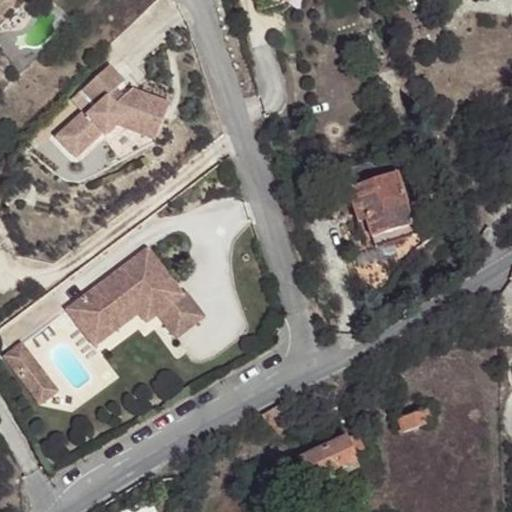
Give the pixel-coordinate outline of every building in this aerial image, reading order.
[(304,0),(279,0),(282,9),(306,3),(304,0)] [(89,109),(72,124),(92,145),(107,130),(111,134),(123,123),(160,138),(174,103),(136,87),(128,95),(120,103),(112,95),(121,87),(129,80),(114,63),(88,87),(103,104),(93,113),(89,109)] [(121,87),(112,95),(120,103),(128,95),(121,87)] [(80,155),(92,145),(72,124),(61,135),(80,155)] [(414,135),(402,139),(406,153),(418,149),(414,135)] [(411,208),(394,155),(316,180),(325,205),(348,198),(359,229),(368,226),(377,255),(422,241),(421,241),(411,208)] [(132,264),(60,316),(80,344),(125,310),(140,331),(167,311),(132,264)] [(80,344),(60,316),(50,324),(78,361),(122,328),(130,339),(140,331),(125,310),(80,344)] [(32,401),(49,388),(17,348),(1,361),(32,401)] [(293,430),(283,409),(277,413),(286,433),(293,430)] [(277,413),(262,421),(271,439),(286,433),(277,413)] [(437,425),(432,415),(399,426),(404,437),(437,425)] [(313,421),(302,426),(307,439),(318,434),(313,421)] [(356,437),(345,443),(355,465),(367,461),(356,437)] [(345,443),(299,463),(310,486),(332,477),(355,465),(345,443)] [(355,465),(332,477),(336,484),(358,473),(355,465)]
